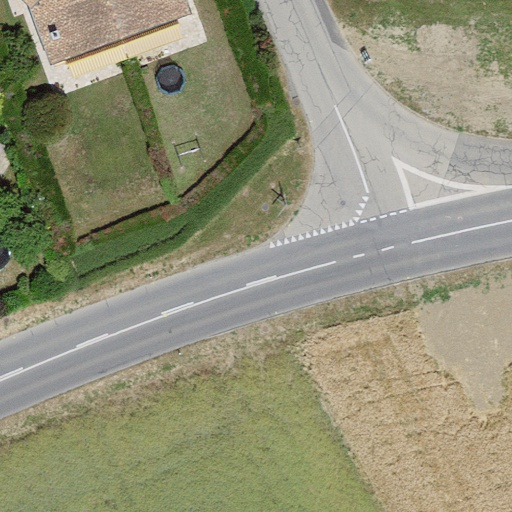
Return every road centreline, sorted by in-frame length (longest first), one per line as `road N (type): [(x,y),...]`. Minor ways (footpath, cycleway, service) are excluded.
road 1 (secondary): [(0,381),(207,301),(395,246)]
road 2 (tertiary): [(292,0),(395,246)]
